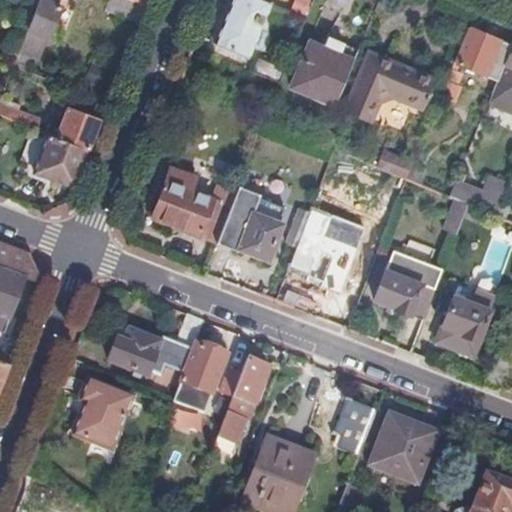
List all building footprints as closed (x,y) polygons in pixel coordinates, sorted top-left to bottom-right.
[(57,4),(57,0),(38,0),(32,14),(12,66),(18,68),(24,53),(39,59),(61,6),(57,4)] [(108,0),(104,11),(135,24),(142,6),(128,0),(108,0)] [(271,4),(262,0),(233,0),(215,46),(248,60),(271,4)] [(291,0),(289,10),(305,14),(308,0),(291,0)] [(511,50),(511,47),(469,30),(455,64),(484,76),(485,75),(499,81),(511,50)] [(292,90),(335,109),(354,63),(342,57),(347,46),(330,39),(324,52),(310,46),(292,90)] [(342,57),(354,63),(359,51),(347,46),(342,57)] [(511,50),(499,81),(489,104),(511,113),(511,50)] [(433,83),(369,56),(347,112),(370,122),(380,98),(390,95),(423,108),(433,83)] [(258,60),(252,74),(280,86),(285,72),(258,60)] [(461,75),(452,71),(441,99),(455,105),(461,88),(457,86),(461,75)] [(72,105),(100,116),(105,102),(77,92),(72,105)] [(0,111),(0,114),(39,130),(41,120),(18,111),(16,116),(2,110),(2,112),(0,111)] [(56,137),(87,149),(98,121),(67,110),(56,137)] [(33,174),(72,189),(87,149),(56,137),(47,134),(33,174)] [(335,152),(331,163),(358,174),(362,163),(335,152)] [(378,169),(406,181),(413,166),(385,154),(378,169)] [(152,219),(216,245),(217,242),(235,197),(217,190),(212,202),(187,192),(192,179),(171,171),(152,219)] [(488,179),(484,189),(489,191),(480,212),(496,218),(508,188),(488,179)] [(455,185),(450,199),(455,201),(467,206),(480,212),(489,191),(484,189),(481,196),(455,185)] [(235,197),(217,242),(267,263),(281,227),(269,221),(273,209),(236,195),(235,197)] [(456,236),(467,206),(455,201),(444,231),(456,236)] [(296,250),(293,260),(314,269),(311,278),(339,290),(354,254),(339,249),(343,240),(328,234),(324,243),(314,239),(319,226),(308,221),(306,227),(296,250)] [(286,246),(296,250),(306,227),(295,223),(286,246)] [(27,256),(0,245),(0,329),(3,331),(4,327),(10,330),(12,323),(6,321),(7,319),(8,318),(23,278),(36,283),(38,278),(27,256)] [(394,312),(422,322),(442,272),(394,254),(375,302),(394,310),(394,312)] [(494,299),(476,293),(471,306),(453,299),(435,343),(471,357),(494,299)] [(196,348),(204,325),(187,319),(176,346),(194,353),(196,348)] [(124,346),(116,343),(108,364),(146,379),(160,345),(129,334),(124,346)] [(511,341),(502,338),(484,383),(497,388),(511,349),(511,341)] [(225,360),(196,348),(194,353),(180,387),(211,399),(225,360)] [(268,372),(247,363),(241,379),(232,401),(218,441),(236,447),(245,422),(248,423),(268,372)] [(232,401),(241,379),(228,374),(220,396),(232,401)] [(132,399),(88,382),(80,403),(86,406),(72,438),(110,453),(132,399)] [(359,459),(377,412),(347,401),(333,436),(341,439),(337,450),(359,459)] [(383,453),(396,420),(388,417),(375,450),(383,453)] [(436,435),(396,420),(383,453),(375,450),(368,469),(416,487),(436,435)] [(266,461),(274,443),(267,440),(260,460),(266,461)] [(294,511),(315,459),(274,443),(266,461),(260,460),(242,506),(258,511),(294,511)] [(511,486),(486,477),(472,511),(507,511),(510,506),(511,506),(511,486)] [(348,488),(339,510),(345,511),(353,511),(361,493),(348,488)]
